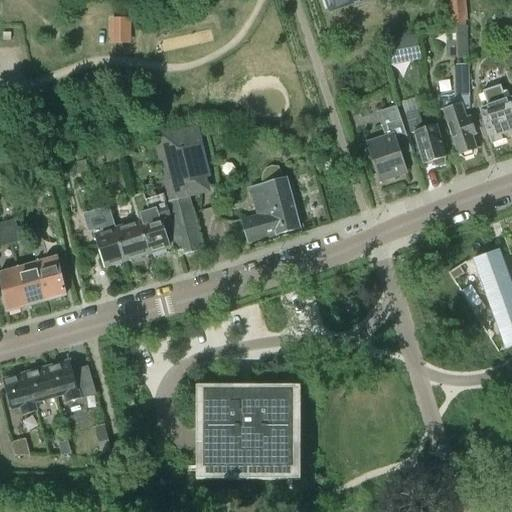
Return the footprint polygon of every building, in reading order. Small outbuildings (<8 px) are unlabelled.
[(367,0),(331,0),(334,8),(330,10),(330,12),(367,0)] [(466,21),(464,0),(448,0),(450,22),(466,21)] [(130,20),(129,20),(112,20),(111,20),(111,44),(130,44),(130,20)] [(466,27),(446,28),(446,58),(467,58),(466,27)] [(404,51),(406,60),(419,58),(415,38),(389,43),(391,53),(404,51)] [(459,156),(461,155),(464,160),(475,156),(475,151),(476,150),(471,136),(476,135),(470,118),(466,120),(463,112),(470,110),(468,66),(454,66),(455,93),(438,98),(438,113),(445,112),(459,156)] [(488,108),(480,111),(492,144),(511,137),(511,99),(506,101),(501,86),(483,92),(488,108)] [(388,125),(382,127),(386,138),(367,144),(380,182),(406,173),(398,148),(409,144),(401,120),(396,107),(384,111),(388,125)] [(445,164),(445,159),(447,158),(437,126),(424,130),(419,112),(405,116),(411,134),(414,134),(423,165),(433,162),(436,167),(445,164)] [(168,201),(174,222),(181,256),(202,251),(188,197),(201,194),(189,148),(202,144),(197,126),(153,137),(152,138),(169,201),(168,201)] [(117,148),(120,161),(133,157),(129,145),(117,148)] [(120,161),(117,148),(104,151),(107,164),(120,161)] [(88,173),(85,162),(74,165),(77,176),(88,173)] [(286,179),(283,180),(277,168),(271,168),(265,169),(263,174),(262,180),(264,185),(262,186),(270,213),(242,221),(248,244),(300,229),(286,179)] [(15,175),(16,184),(23,183),(25,193),(46,189),(41,169),(15,175)] [(138,223),(148,255),(169,248),(163,225),(174,222),(168,201),(166,202),(163,194),(145,200),(143,194),(130,197),(133,205),(138,223)] [(105,268),(127,262),(116,229),(110,212),(101,214),(90,218),(93,229),(94,233),(105,268)] [(0,236),(18,231),(15,220),(0,224),(0,236)] [(148,255),(138,223),(116,229),(127,262),(148,255)] [(21,242),(18,231),(0,236),(0,245),(1,248),(21,242)] [(31,244),(37,263),(46,303),(66,297),(56,257),(48,259),(43,240),(31,244)] [(511,279),(502,252),(477,262),(509,352),(511,351),(511,279)] [(27,308),(46,303),(37,263),(18,268),(27,308)] [(454,281),(464,275),(459,267),(449,273),(454,281)] [(0,282),(6,314),(27,308),(18,268),(0,273),(0,282)] [(481,303),(472,309),(476,317),(486,310),(481,303)] [(48,369),(56,399),(64,397),(66,404),(81,399),(70,363),(48,369)] [(95,395),(87,368),(73,372),(81,399),(95,395)] [(35,405),(36,405),(56,399),(48,369),(26,375),(35,405)] [(35,405),(26,375),(4,382),(12,412),(20,409),(22,416),(38,412),(36,405),(35,405)] [(292,469),(292,403),(298,403),(298,389),(198,389),(198,430),(204,430),(203,468),(292,469)] [(66,442),(59,444),(62,456),(70,454),(66,442)] [(107,444),(96,447),(99,459),(110,459),(107,444)]
